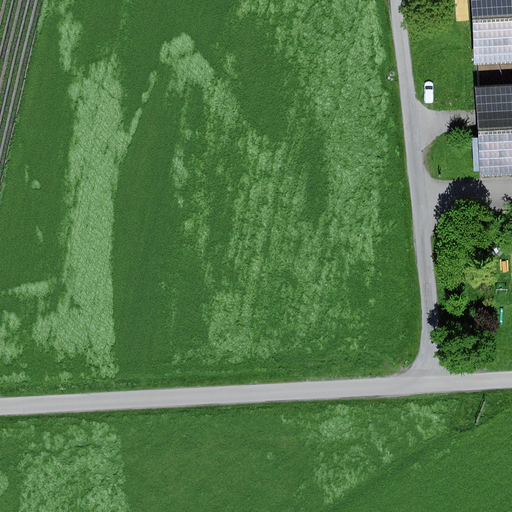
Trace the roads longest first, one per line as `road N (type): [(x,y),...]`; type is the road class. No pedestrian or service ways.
road 1 (track): [(511,387),(0,418)]
road 2 (track): [(418,0),(449,389)]
